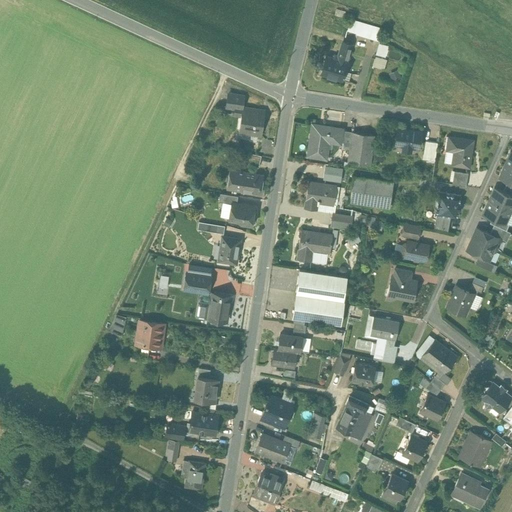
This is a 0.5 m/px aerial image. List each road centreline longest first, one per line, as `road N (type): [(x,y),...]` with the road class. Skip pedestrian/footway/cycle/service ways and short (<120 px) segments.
road 1 (tertiary): [(226,511),(289,95)]
road 2 (track): [(58,426),(227,69)]
road 3 (residential): [(481,357),(429,314),(509,130)]
road 4 (residential): [(210,511),(0,391)]
road 5 (tertiary): [(75,0),(289,95)]
road 6 (tertiary): [(289,95),(509,130)]
road 7 (residential): [(410,511),(481,357)]
